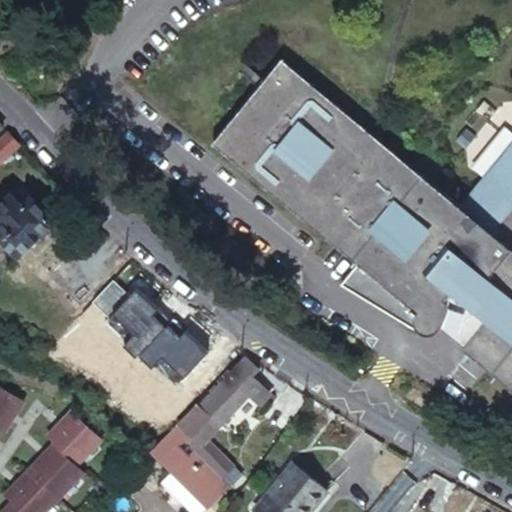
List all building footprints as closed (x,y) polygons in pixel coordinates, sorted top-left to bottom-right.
[(424,323),(430,323),(436,321),(511,382),(511,153),(467,210),(283,61),(215,145),(365,266),(350,284),(416,320),(424,323)] [(11,150),(19,142),(9,131),(7,132),(0,138),(0,159),(6,154),(10,157),(14,153),(11,150)] [(0,215),(4,220),(0,223),(0,236),(18,255),(53,219),(29,195),(22,203),(10,191),(0,201),(0,215)] [(253,361),(247,356),(244,360),(242,358),(229,372),(199,406),(197,404),(180,420),(195,437),(193,446),(223,476),(225,473),(233,465),(200,433),(212,419),(218,426),(252,391),(259,384),(251,377),(259,367),(253,361)] [(0,387),(0,429),(6,434),(26,405),(0,387)] [(73,414),(49,439),(56,446),(79,468),(103,442),(73,414)] [(230,483),(223,476),(193,446),(195,437),(180,420),(166,434),(168,436),(154,451),(173,470),(163,481),(195,511),(198,511),(220,489),(224,491),(230,483)] [(56,446),(32,472),(62,500),(86,474),(79,468),(56,446)] [(293,462),(256,506),(262,511),(308,511),(326,491),(293,462)] [(233,465),(225,473),(229,477),(237,468),(233,465)] [(11,501),(22,511),(51,511),(62,500),(32,472),(8,498),(11,501)] [(22,511),(11,501),(0,511),(22,511)]
